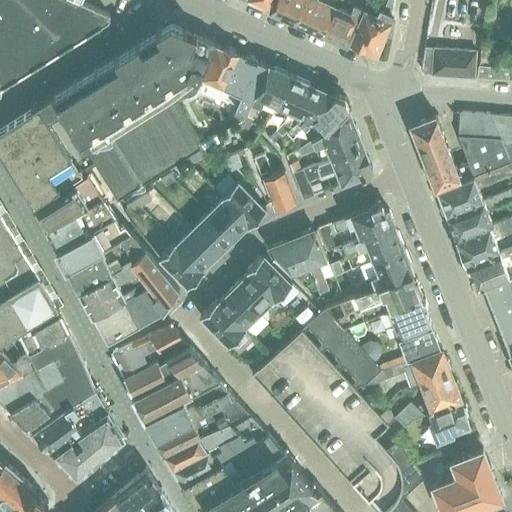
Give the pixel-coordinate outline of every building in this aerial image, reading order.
[(0,0),(0,89),(1,88),(1,87),(3,86),(9,82),(12,80),(37,64),(37,65),(40,63),(40,62),(65,47),(65,48),(68,46),(68,45),(93,30),(93,31),(108,22),(109,21),(110,19),(110,18),(110,17),(110,15),(110,14),(109,13),(108,12),(107,12),(80,0),(0,0)] [(295,15),(298,16),(304,0),(272,0),(271,4),(279,8),(278,11),(291,17),(295,15)] [(304,23),(322,31),(335,1),(331,0),(304,0),(298,16),(305,19),(304,23)] [(341,35),(350,39),(365,3),(366,0),(355,0),(351,9),(335,1),(322,31),(340,39),(341,35)] [(365,3),(350,39),(351,40),(352,44),(363,49),(368,47),(376,51),(386,28),(391,31),(396,5),(396,0),(386,0),(382,10),(365,3)] [(203,71),(215,42),(216,40),(201,33),(200,35),(170,21),(162,26),(53,94),(91,154),(118,198),(201,146),(173,93),(179,89),(203,71)] [(224,86),(239,53),(236,51),(234,48),(227,45),(225,46),(221,44),(215,42),(203,71),(179,89),(184,98),(203,81),(206,77),(224,86)] [(477,48),(434,45),(432,72),(475,74),(477,48)] [(491,76),(511,77),(511,56),(507,55),(505,66),(488,64),(490,47),(480,45),(476,74),(491,76)] [(239,53),(224,86),(247,96),(243,104),(240,103),(234,115),(243,119),(245,114),(267,65),(257,61),(255,58),(248,54),(246,56),(239,53)] [(267,65),(245,114),(254,118),(260,106),(272,111),(278,106),(291,74),(276,67),(274,68),(267,65)] [(309,86),(310,82),(291,74),(278,106),(288,111),(283,120),(269,136),(275,141),(324,93),(309,86)] [(314,118),(325,130),(346,111),(349,108),(345,98),(336,94),(332,97),(324,93),(275,141),(279,145),(303,125),(305,126),(314,118)] [(84,158),(91,154),(53,94),(39,102),(39,101),(31,106),(32,107),(0,126),(0,132),(29,179),(22,184),(33,202),(82,172),(80,168),(88,164),(84,158)] [(509,160),(511,168),(511,113),(461,110),(458,133),(474,174),(509,160)] [(346,111),(325,130),(297,148),(300,155),(316,149),(315,146),(324,142),(330,156),(359,145),(362,140),(358,128),(352,127),(346,111)] [(428,165),(437,188),(460,179),(435,115),(414,123),(417,130),(414,130),(428,165)] [(330,156),(302,167),(292,171),(302,197),(315,192),(310,179),(336,169),(341,182),(368,171),(372,167),(369,157),(364,155),(359,145),(330,156)] [(196,150),(176,163),(180,170),(200,157),(196,150)] [(254,155),(263,178),(275,207),(296,198),(285,169),(274,173),(265,151),(254,155)] [(289,162),(292,171),(302,167),(298,159),(289,162)] [(445,210),(447,213),(483,199),(478,186),(511,173),(511,168),(509,160),(474,174),(460,179),(437,188),(441,198),(440,201),(443,208),(445,210)] [(171,170),(160,176),(165,184),(176,178),(171,170)] [(64,260),(67,266),(121,238),(133,232),(125,221),(120,224),(90,175),(35,206),(57,246),(59,245),(66,257),(64,260)] [(266,208),(238,178),(222,194),(250,223),(266,208)] [(454,234),(456,237),(493,223),(487,209),(511,199),(511,187),(483,199),(447,213),(450,222),(449,225),(452,232),(454,234)] [(147,192),(125,205),(130,213),(152,200),(147,192)] [(250,223),(222,194),(221,195),(223,196),(208,211),(233,237),(248,222),(250,224),(250,223)] [(354,222),(360,237),(392,224),(391,223),(394,220),(390,209),(386,209),(386,207),(385,208),(382,200),(332,220),(336,230),(354,222)] [(0,340),(20,329),(58,306),(59,306),(57,303),(56,303),(41,278),(41,277),(40,274),(39,275),(24,249),(24,248),(22,245),(22,246),(6,220),(7,219),(5,216),(4,217),(0,209),(0,340)] [(233,237),(208,211),(193,225),(218,252),(233,237)] [(465,258),(466,261),(511,242),(511,220),(510,216),(493,223),(456,237),(460,246),(459,249),(462,256),(465,258)] [(367,245),(372,259),(404,246),(398,229),(395,231),(392,223),(392,224),(360,237),(342,244),(346,254),(367,245)] [(218,252),(193,225),(193,226),(178,240),(176,239),(205,268),(203,266),(218,252)] [(308,264),(314,277),(320,292),(328,289),(317,261),(326,257),(316,230),(315,230),(312,228),(301,232),(301,236),(296,238),(306,265),(308,264)] [(153,296),(163,309),(179,289),(133,232),(121,238),(134,259),(131,261),(150,283),(158,292),(153,296)] [(67,266),(79,288),(131,261),(134,259),(121,238),(67,266)] [(309,278),(314,277),(308,264),(306,265),(296,238),(287,241),(284,239),(268,246),(274,256),(292,272),(305,267),(309,278)] [(188,284),(205,268),(176,239),(159,255),(188,284)] [(476,287),(484,284),(511,272),(511,242),(466,261),(471,273),(470,276),(472,282),(475,284),(476,287)] [(356,280),(361,291),(411,271),(409,264),(411,263),(404,246),(372,259),(377,271),(356,280)] [(276,297),(291,282),(292,281),(263,252),(247,268),(276,297)] [(328,262),(332,273),(343,269),(338,258),(328,262)] [(92,313),(93,314),(134,292),(145,286),(150,283),(131,261),(79,288),(92,313)] [(259,310),(274,296),(276,298),(276,297),(247,268),(248,270),(234,284),(234,285),(259,311),(259,310)] [(365,317),(387,308),(421,295),(413,277),(415,277),(412,271),(411,271),(361,291),(356,293),(324,307),(343,327),(365,317)] [(492,304),(493,307),(511,298),(511,272),(484,284),(488,296),(491,304),(492,304)] [(94,317),(96,315),(98,319),(92,322),(104,342),(108,339),(110,343),(115,340),(114,338),(139,324),(163,309),(153,296),(158,292),(150,283),(145,286),(152,294),(130,306),(128,302),(137,297),(134,292),(93,314),(94,317)] [(244,325),(259,311),(234,285),(219,299),(217,297),(217,298),(245,327),(246,327),(244,325)] [(386,360),(388,366),(441,346),(432,324),(433,324),(426,307),(428,305),(425,299),(423,298),(421,295),(387,308),(405,352),(386,360)] [(229,343),(245,327),(217,298),(201,314),(229,343)] [(500,327),(501,329),(511,324),(511,298),(493,307),(497,318),(500,327)] [(38,351),(72,335),(58,306),(20,329),(32,353),(38,351)] [(324,307),(306,323),(307,324),(316,333),(334,317),(324,307)] [(334,317),(316,333),(325,343),(343,327),(334,317)] [(113,350),(126,373),(150,361),(161,355),(186,342),(173,323),(172,322),(149,333),(132,341),(113,350)] [(511,324),(501,329),(506,340),(509,349),(510,351),(508,351),(508,352),(511,350),(511,324)] [(343,327),(325,343),(334,354),(343,364),(361,347),(352,337),(343,327)] [(11,405),(32,427),(69,402),(97,387),(72,335),(38,351),(42,360),(55,354),(64,374),(11,405)] [(279,366),(296,350),(288,340),(270,356),(279,366)] [(11,353),(0,342),(0,376),(31,361),(25,350),(18,354),(15,351),(11,353)] [(134,394),(147,416),(220,377),(190,343),(164,358),(161,355),(150,361),(126,373),(125,373),(134,394)] [(411,385),(420,382),(451,370),(450,367),(451,364),(448,357),(445,355),(442,345),(441,346),(388,366),(384,368),(387,377),(408,369),(409,367),(408,364),(412,363),(415,370),(406,373),(411,385)] [(361,347),(343,364),(352,374),(370,357),(361,347)] [(287,375),(305,359),(296,350),(279,366),(287,375)] [(0,381),(0,394),(11,405),(64,374),(55,354),(42,360),(0,381)] [(261,382),(279,366),(270,356),(252,372),(261,382)] [(370,357),(352,374),(361,384),(362,384),(369,377),(379,368),(370,357)] [(305,394),(322,378),(305,359),(287,375),(296,385),(305,394)] [(270,391),(287,375),(279,366),(261,382),(270,391)] [(410,418),(430,410),(461,398),(462,398),(457,388),(459,385),(456,378),(453,377),(451,370),(420,382),(429,406),(425,408),(423,403),(417,406),(408,397),(394,414),(405,424),(410,418)] [(278,401),(296,385),(287,375),(270,391),(278,401)] [(147,416),(157,436),(237,396),(220,377),(147,416)] [(313,404),(331,388),(322,378),(305,394),(313,404)] [(287,410),(305,394),(296,385),(278,401),(287,410)] [(32,427),(52,447),(109,408),(97,387),(69,402),(32,427)] [(322,413),(339,397),(331,388),(313,404),(322,413)] [(295,420),(313,404),(305,394),(287,410),(295,420)] [(157,436),(165,449),(211,428),(249,410),(237,396),(157,436)] [(330,423),(348,407),(339,397),(322,413),(330,423)] [(461,398),(430,410),(435,422),(429,424),(437,443),(454,437),(451,431),(470,423),(467,414),(468,414),(468,409),(466,402),(465,402),(462,401),(461,398)] [(304,429),(322,413),(313,404),(295,420),(304,429)] [(339,432),(357,416),(348,407),(330,423),(339,432)] [(109,408),(52,447),(78,472),(125,435),(109,408)] [(165,449),(174,465),(239,431),(234,423),(251,412),(249,410),(211,428),(165,449)] [(174,465),(183,481),(245,445),(268,431),(251,412),(234,423),(239,431),(174,465)] [(313,438),(330,423),(322,413),(304,429),(313,438)] [(347,442),(365,426),(357,416),(339,432),(347,442)] [(321,448),(339,432),(330,423),(313,438),(321,448)] [(347,442),(356,451),(374,435),(365,426),(347,442)] [(183,481),(195,503),(266,461),(284,450),(268,431),(245,445),(183,481)] [(321,448),(330,457),(347,442),(339,432),(321,448)] [(347,442),(330,457),(339,467),(356,451),(347,442)] [(425,474),(399,445),(388,455),(414,484),(425,474)] [(433,483),(444,511),(462,511),(503,496),(483,447),(452,459),(453,461),(443,465),(448,477),(433,483)] [(195,503),(200,511),(288,511),(321,490),(323,488),(314,479),(311,481),(294,459),(295,458),(287,448),(284,450),(266,461),(195,503)] [(0,511),(40,511),(42,511),(49,504),(49,500),(5,459),(0,463),(0,511)] [(378,470),(371,462),(369,460),(349,478),(358,489),(378,470)] [(114,490),(127,508),(161,487),(147,466),(114,490)] [(368,499),(388,481),(378,470),(358,489),(368,499)] [(176,511),(161,487),(127,508),(120,511),(176,511)] [(120,511),(127,508),(114,490),(90,511),(120,511)] [(288,511),(341,511),(321,490),(288,511)] [(404,511),(410,506),(402,496),(384,511),(404,511)]
